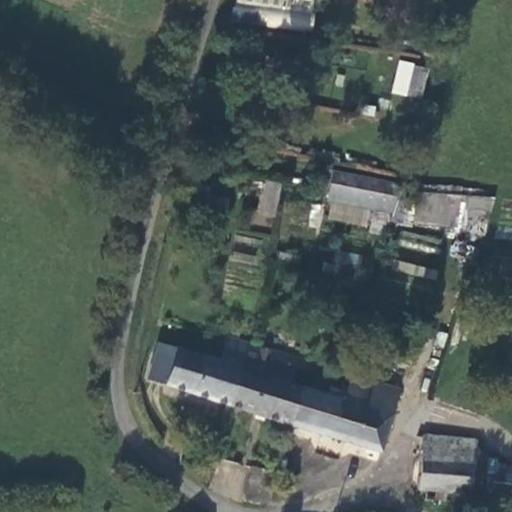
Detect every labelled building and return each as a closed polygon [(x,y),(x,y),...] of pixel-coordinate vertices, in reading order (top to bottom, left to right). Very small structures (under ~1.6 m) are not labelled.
[(235,0),(233,23),(311,31),(314,0),(235,0)] [(422,99),(429,65),(398,59),(391,93),(422,99)] [(316,105),(314,117),(339,122),(342,111),(316,105)] [(376,200),(369,230),(386,235),(397,199),(401,187),(347,177),(344,194),(376,200)] [(275,216),(282,183),(263,180),(257,213),(275,216)] [(414,226),(488,233),(491,196),(417,189),(414,226)] [(205,194),(187,192),(186,207),(204,208),(205,194)] [(307,226),(318,229),(324,206),(313,203),(307,226)] [(427,303),(436,238),(395,232),(387,298),(427,303)] [(227,406),(289,426),(300,388),(301,386),(289,382),(295,359),(249,345),(226,338),(218,363),(238,369),(227,406)] [(148,381),(227,406),(238,369),(218,363),(159,343),(148,381)] [(378,454),(395,403),(399,390),(351,375),(343,402),(300,388),(289,426),(378,454)] [(473,497),(477,454),(478,441),(422,437),(417,493),(473,497)] [(488,508),(511,508),(511,467),(491,458),(477,454),(473,497),(488,497),(488,508)] [(251,468),(242,499),(267,503),(275,474),(251,468)]
